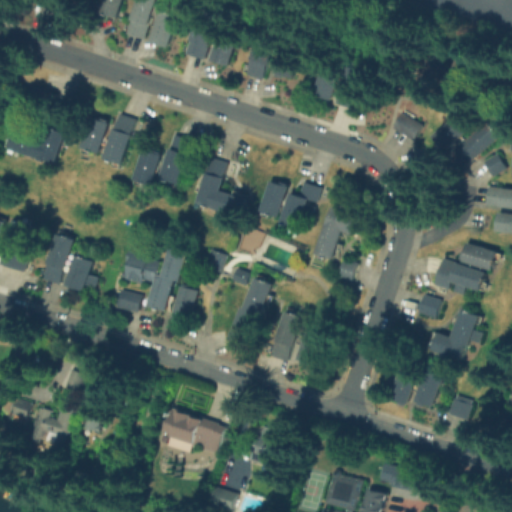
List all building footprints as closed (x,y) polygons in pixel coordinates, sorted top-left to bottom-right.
[(119,18),(123,0),(97,0),(95,11),(119,18)] [(152,25),(157,26),(154,34),(156,35),(154,42),(172,48),(182,17),(164,11),(163,14),(159,13),(161,6),(158,5),(159,0),(139,0),(128,34),(147,40),(152,25)] [(186,53),(204,58),(216,22),(197,16),(186,53)] [(211,59),(229,65),(239,35),(221,29),(211,59)] [(247,75),(264,79),(273,44),(256,39),(247,75)] [(294,78),(301,53),(283,48),(275,73),(294,78)] [(443,77),(447,52),(428,49),(425,74),(443,77)] [(317,95),(329,52),(348,58),(335,101),(317,95)] [(360,108),(367,61),(346,57),(339,104),(360,108)] [(423,124),(402,112),(393,127),(415,140),(423,124)] [(105,158),(123,164),(137,118),(119,113),(105,158)] [(432,135),(446,151),(471,129),(458,113),(432,135)] [(101,153),(111,122),(92,116),(82,147),(101,153)] [(499,137),(488,122),(454,147),(465,162),(499,137)] [(11,149),(58,163),(67,132),(45,126),(42,138),(17,130),(11,149)] [(181,183),(192,139),(173,134),(161,178),(181,183)] [(136,180),(155,183),(161,153),(142,149),(136,180)] [(506,168),(498,154),(483,163),(491,177),(506,168)] [(198,203),(217,207),(215,217),(228,220),(230,213),(242,215),(246,196),(221,191),(227,161),(208,157),(198,203)] [(260,212),(279,218),(289,185),(270,179),(260,212)] [(326,190),(321,205),(314,203),(305,233),(283,227),(294,195),(303,198),(307,184),(326,190)] [(511,207),(511,187),(489,185),(486,205),(511,207)] [(343,231),(357,235),(362,216),(330,207),(317,254),(335,259),(343,231)] [(497,230),(511,232),(511,212),(499,211),(497,230)] [(24,269),(34,225),(12,219),(1,264),(24,269)] [(73,237),(55,233),(46,280),(63,283),(73,237)] [(492,270),(498,251),(467,242),(461,260),(492,270)] [(188,248),(167,244),(163,263),(147,260),(149,251),(128,247),(125,262),(129,263),(126,278),(143,281),(143,279),(153,280),(148,306),(168,310),(174,280),(181,281),(188,248)] [(95,260),(73,253),(70,263),(73,264),(67,282),(94,291),(99,276),(91,273),(95,260)] [(487,271),(443,257),(434,284),(451,289),(464,293),(466,286),(481,290),(487,271)] [(354,279),(357,261),(343,258),(340,277),(354,279)] [(247,284),(251,272),(237,267),(233,279),(247,284)] [(233,339),(251,344),(270,282),(252,276),(233,339)] [(191,321),(196,289),(177,285),(172,318),(191,321)] [(142,294),(119,288),(114,306),(138,312),(142,294)] [(418,311),(436,316),(442,298),(424,293),(418,311)] [(470,339),(479,342),(482,332),(475,329),(480,315),(461,308),(451,336),(435,330),(428,350),(462,362),(470,339)] [(271,354),(289,361),(305,315),(287,309),(271,354)] [(303,361),(317,321),(339,329),(324,369),(303,361)] [(75,369),(89,374),(83,393),(69,388),(75,369)] [(436,406),(444,375),(425,370),(418,401),(436,406)] [(0,372),(13,376),(6,398),(1,397),(0,400),(0,372)] [(392,398),(408,404),(417,379),(401,373),(392,398)] [(450,412),(468,418),(474,400),(456,394),(450,412)] [(22,398),(38,402),(31,425),(14,420),(22,398)] [(44,404),(60,410),(57,420),(63,422),(66,412),(82,417),(71,450),(58,445),(61,435),(50,431),(47,440),(33,436),(44,404)] [(179,409),(233,428),(223,456),(201,448),(199,455),(174,446),(178,436),(170,433),(179,409)] [(91,429),(94,419),(106,423),(102,433),(91,429)] [(257,463),(266,427),(300,437),(291,472),(257,463)] [(412,488),(413,485),(421,487),(425,472),(385,462),(380,481),(412,488)] [(365,494),(371,495),(372,491),(391,495),(387,511),(326,511),(328,508),(343,511),(351,511),(351,509),(331,504),(337,477),(335,476),(335,474),(335,472),(336,471),(338,470),(340,470),(342,471),(343,474),(369,480),(365,494)]
